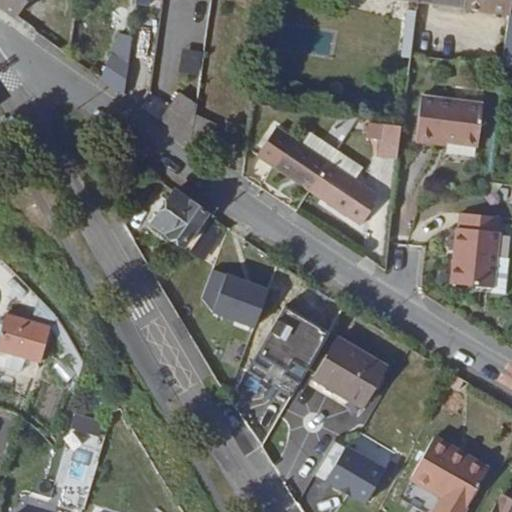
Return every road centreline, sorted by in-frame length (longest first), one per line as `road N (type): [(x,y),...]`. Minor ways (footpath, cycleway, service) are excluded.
road 1 (residential): [(511,372),(367,286),(34,55),(0,62)]
road 2 (tertiary): [(0,78),(262,511)]
